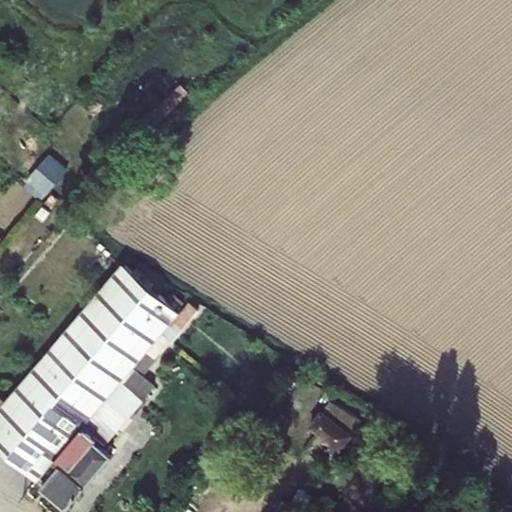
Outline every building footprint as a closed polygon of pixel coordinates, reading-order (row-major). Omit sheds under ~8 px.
[(154,107),(163,118),(194,90),(185,79),(154,107)] [(0,455),(33,485),(175,320),(121,274),(2,412),(0,414),(0,455)] [(134,408),(126,417),(139,428),(147,419),(134,408)] [(302,431),(330,456),(344,441),(316,415),(302,431)] [(39,492),(62,511),(66,511),(139,428),(126,417),(107,440),(102,436),(64,481),(55,473),(39,492)] [(387,430),(388,428),(368,425),(366,441),(378,442),(387,430)] [(387,430),(378,442),(394,455),(404,444),(387,430)]
